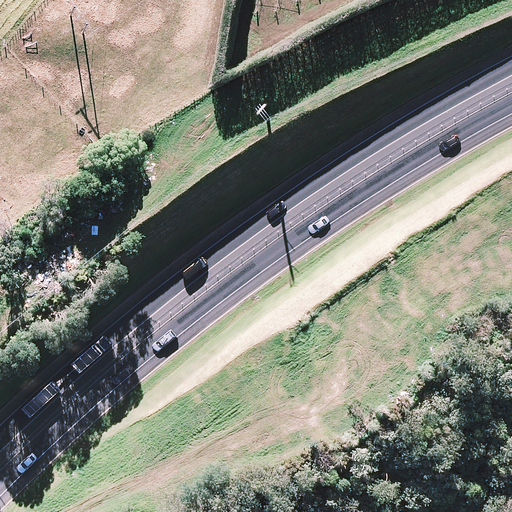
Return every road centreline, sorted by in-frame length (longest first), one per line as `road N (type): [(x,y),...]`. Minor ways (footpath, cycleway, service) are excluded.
road 1 (trunk): [(511,103),(421,152),(253,267),(123,370),(0,485)]
road 2 (trunk): [(0,432),(84,349),(301,188),(399,124),(511,66)]
